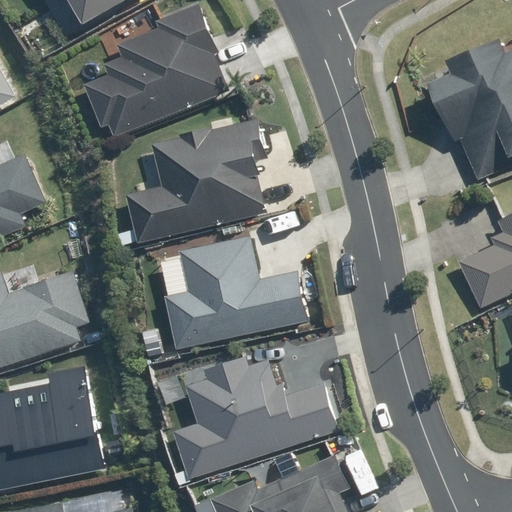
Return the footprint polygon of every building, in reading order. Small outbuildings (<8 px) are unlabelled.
[(44,0),(65,36),(126,0),(44,0)] [(116,137),(231,90),(215,54),(220,52),(199,3),(156,21),(158,27),(118,43),(123,55),(103,64),(107,74),(84,84),(103,127),(110,124),(116,137)] [(458,139),(475,179),(511,163),(511,44),(502,49),(497,35),(443,58),(448,71),(424,81),(450,142),(458,139)] [(0,109),(21,98),(0,61),(0,109)] [(194,134),(152,144),(163,185),(127,194),(140,242),(269,213),(256,163),(269,159),(259,118),(233,124),(232,117),(209,122),(210,127),(193,130),(194,134)] [(26,214),(51,202),(29,153),(0,165),(0,239),(31,225),(26,214)] [(478,308),(511,291),(511,209),(493,219),(498,231),(486,237),(489,244),(455,260),(478,308)] [(251,235),(179,250),(188,291),(165,296),(178,349),(308,321),(298,270),(260,277),(251,235)] [(12,293),(5,271),(0,272),(0,369),(87,340),(83,326),(96,322),(79,271),(12,293)] [(324,382),(287,394),(283,382),(278,384),(269,358),(249,364),(246,356),(205,369),(208,378),(186,385),(199,423),(175,431),(191,478),(340,430),(324,382)] [(0,496),(121,472),(99,363),(0,383),(0,496)] [(351,487),(335,453),(325,458),(274,481),(274,471),(269,464),(258,463),(250,470),(250,481),(211,498),(217,511),(349,511),(340,492),(351,487)] [(115,511),(72,511),(70,501),(14,511),(140,511),(140,507),(115,511)]
